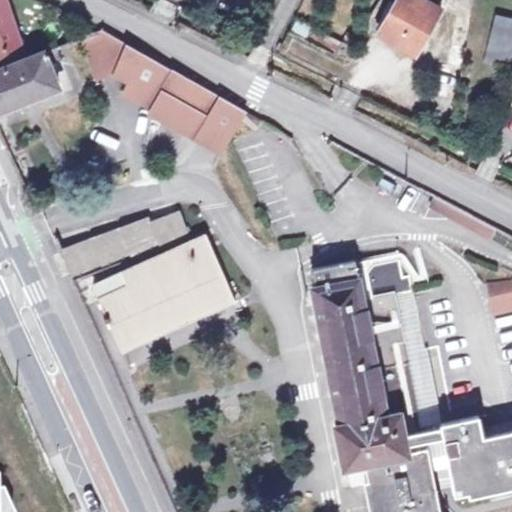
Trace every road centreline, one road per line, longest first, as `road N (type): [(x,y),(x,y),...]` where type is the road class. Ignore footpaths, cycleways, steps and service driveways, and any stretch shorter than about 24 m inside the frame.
road 1 (secondary): [(137,511),(0,209)]
road 2 (residential): [(289,104),(511,211)]
road 3 (secondary): [(0,299),(96,511)]
road 4 (residential): [(73,0),(251,85)]
